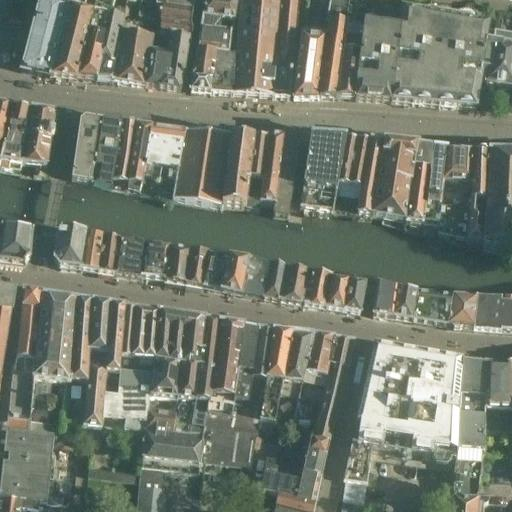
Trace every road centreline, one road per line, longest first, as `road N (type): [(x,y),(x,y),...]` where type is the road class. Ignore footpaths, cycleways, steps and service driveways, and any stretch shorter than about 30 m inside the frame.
road 1 (residential): [(0,85),(68,104),(511,135)]
road 2 (residential): [(324,511),(365,334)]
road 3 (residential): [(0,447),(19,284)]
